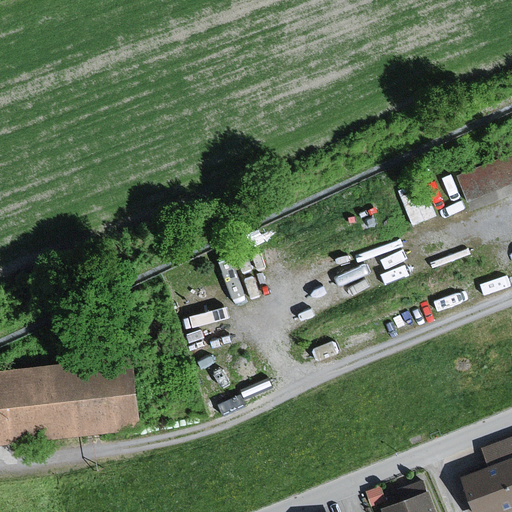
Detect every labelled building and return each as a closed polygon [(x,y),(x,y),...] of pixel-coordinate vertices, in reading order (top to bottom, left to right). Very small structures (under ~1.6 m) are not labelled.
[(511,143),(511,153),(457,176),(469,203),(511,185),(511,139),(510,140),(511,143)] [(137,356),(0,371),(0,445),(146,430),(137,356)] [(511,438),(484,449),(492,469),(511,462),(511,438)] [(511,511),(511,462),(492,469),(469,477),(481,511),(511,511)] [(400,489),(405,502),(432,492),(426,478),(400,489)] [(383,487),(369,492),(374,506),(388,500),(383,487)] [(405,502),(385,509),(385,511),(438,511),(432,492),(405,502)]
